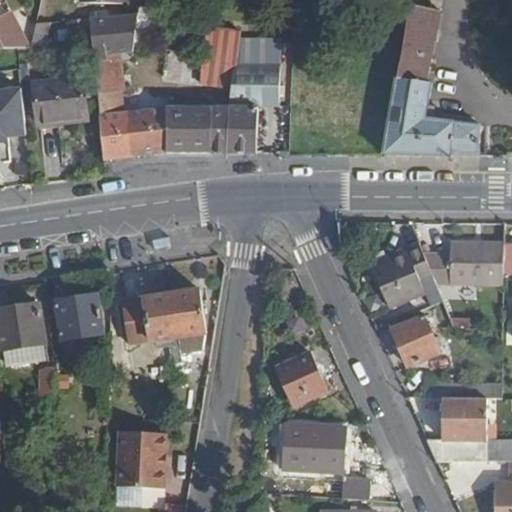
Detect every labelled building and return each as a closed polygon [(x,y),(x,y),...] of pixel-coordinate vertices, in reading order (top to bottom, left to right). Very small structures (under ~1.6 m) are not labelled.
[(428,124),(433,87),(428,86),(440,16),(419,12),(420,0),(410,0),(382,160),(480,161),(481,129),(428,124)] [(136,53),(141,15),(92,20),(95,56),(136,53)] [(45,50),(49,28),(37,29),(32,52),(45,50)] [(224,60),(227,45),(217,32),(210,30),(205,57),(222,60),(224,60)] [(232,88),(241,35),(217,32),(227,45),(224,60),(222,60),(216,85),(232,88)] [(216,85),(222,60),(205,57),(201,83),(216,85)] [(123,95),(121,66),(96,67),(99,97),(119,95),(123,95)] [(89,125),(86,85),(36,88),(39,129),(89,125)] [(0,141),(27,139),(23,92),(0,94),(0,141)] [(133,158),(132,114),(120,114),(119,95),(99,97),(104,160),(133,158)] [(166,156),(165,111),(132,114),(133,158),(166,156)] [(211,156),(210,111),(165,111),(166,156),(211,156)] [(227,156),(228,111),(210,111),(211,156),(227,156)] [(257,156),(259,112),(228,111),(227,156),(257,156)] [(507,261),(508,243),(456,242),(455,253),(427,252),(439,281),(440,284),(507,285),(507,261)] [(427,252),(423,243),(402,251),(404,258),(373,270),(389,308),(425,294),(423,288),(439,281),(427,252)] [(207,335),(199,293),(171,298),(183,366),(191,364),(188,339),(207,335)] [(101,339),(97,298),(58,302),(62,344),(101,339)] [(183,366),(171,298),(123,307),(130,348),(169,342),(173,367),(183,366)] [(45,346),(41,305),(0,309),(0,338),(1,351),(45,346)] [(444,353),(428,316),(396,331),(412,368),(444,353)] [(330,388),(312,349),(279,364),(297,403),(330,388)] [(491,399),(491,384),(460,384),(460,380),(427,379),(427,399),(445,399),(491,399)] [(511,439),(489,439),(491,399),(445,399),(446,439),(428,438),(438,461),(509,461),(511,461),(511,439)] [(344,473),(348,427),(290,423),(286,470),(344,473)] [(165,467),(165,452),(168,452),(169,432),(119,431),(118,487),(167,488),(168,468),(165,467)] [(372,499),(373,480),(346,478),(344,498),(372,499)] [(511,511),(511,483),(496,483),(495,511),(511,511)] [(162,502),(161,511),(182,511),(183,503),(162,502)]
